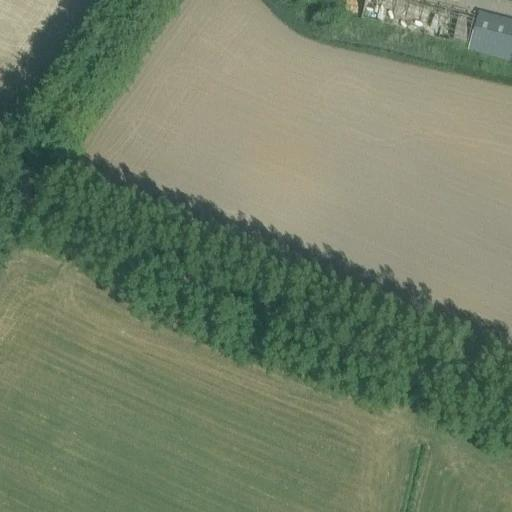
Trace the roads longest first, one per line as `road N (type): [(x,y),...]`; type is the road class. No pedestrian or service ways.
road 1 (track): [(0,220),(11,205),(511,405)]
road 2 (unclassified): [(11,205),(158,0)]
